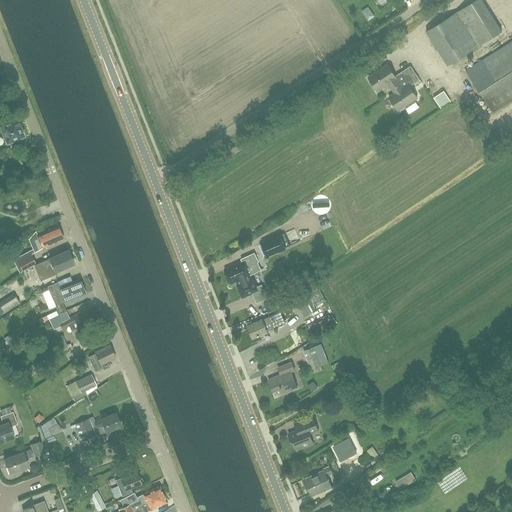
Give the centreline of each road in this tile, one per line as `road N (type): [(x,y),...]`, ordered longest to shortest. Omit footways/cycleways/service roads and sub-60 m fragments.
road 1 (secondary): [(286,511),(83,0)]
road 2 (residential): [(155,435),(0,40)]
road 3 (residential): [(0,497),(155,435)]
